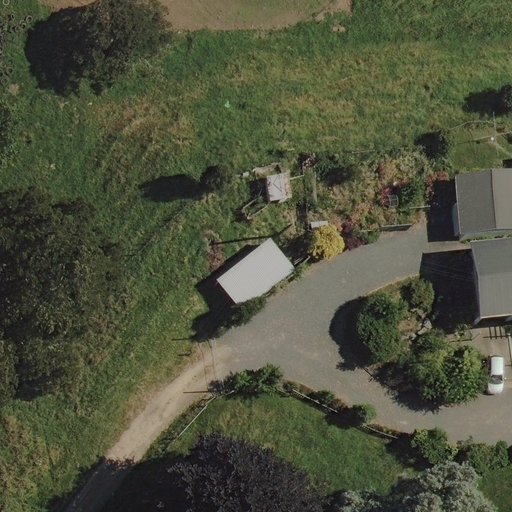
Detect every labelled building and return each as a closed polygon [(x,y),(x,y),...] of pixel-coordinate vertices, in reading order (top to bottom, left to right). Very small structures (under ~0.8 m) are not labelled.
[(399,229),(387,163),(332,173),(344,239),(399,229)] [(267,170),(234,188),(251,219),(285,201),(267,170)] [(510,239),(508,182),(452,184),(454,241),(510,239)] [(287,277),(262,246),(211,287),(236,318),(287,277)] [(511,250),(454,255),(462,335),(511,330),(511,250)]
